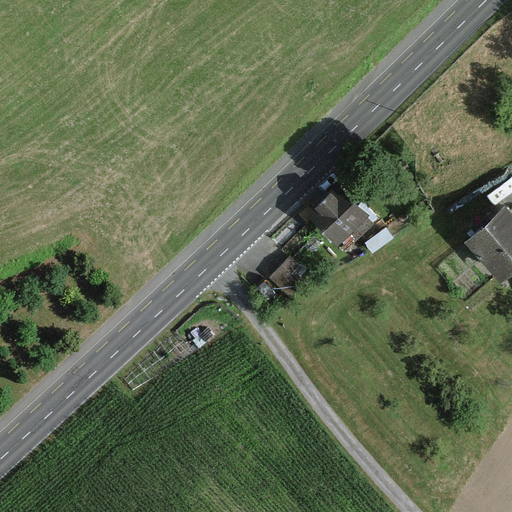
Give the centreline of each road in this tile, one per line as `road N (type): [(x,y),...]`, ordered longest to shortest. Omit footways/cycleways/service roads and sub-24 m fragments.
road 1 (secondary): [(0,458),(486,0)]
road 2 (track): [(414,511),(321,407),(214,261)]
